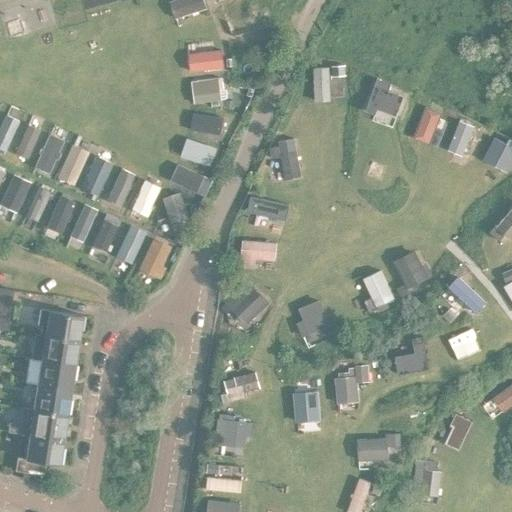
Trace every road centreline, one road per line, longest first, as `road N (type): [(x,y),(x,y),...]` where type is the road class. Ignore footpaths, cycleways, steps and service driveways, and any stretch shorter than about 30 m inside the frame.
road 1 (residential): [(194,271),(136,332),(106,379),(89,511)]
road 2 (residential): [(194,271),(300,41)]
road 3 (residential): [(166,511),(194,271)]
